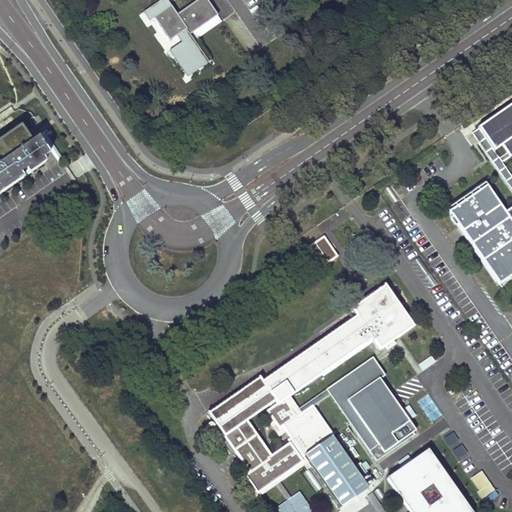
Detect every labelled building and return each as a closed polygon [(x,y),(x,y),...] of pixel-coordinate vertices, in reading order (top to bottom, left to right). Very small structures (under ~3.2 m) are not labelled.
[(155,16),(172,5),(169,0),(160,0),(145,11),(151,19),(155,16)] [(486,186),(446,209),(494,288),(511,277),(511,103),(470,128),(511,197),(508,158),(511,155),(511,203),(501,211),(486,186)] [(43,159),(49,154),(38,138),(31,142),(20,126),(0,140),(0,193),(23,178),(21,174),(26,171),(28,174),(46,162),(43,159)] [(338,257),(325,237),(306,249),(320,270),(338,257)] [(298,409),(294,403),(288,396),(372,338),(379,349),(384,347),(386,349),(394,344),(392,341),(412,326),(384,286),(369,296),(351,309),(356,316),(261,382),(258,378),(208,413),(249,471),(244,474),(246,476),(242,478),(256,497),(305,463),(308,461),(340,507),(368,488),(331,436),(332,435),(312,406),(301,413),(298,409)] [(376,462),(419,432),(396,399),(381,378),(385,375),(374,360),(372,358),(326,390),(329,394),(376,462)] [(298,409),(301,413),(312,406),(329,394),(326,390),(298,409)] [(467,511),(427,454),(386,483),(405,509),(406,511),(467,511)] [(494,491),(482,472),(471,479),(479,491),(477,493),(482,499),(494,491)] [(315,511),(299,488),(273,506),(277,511),(315,511)]
